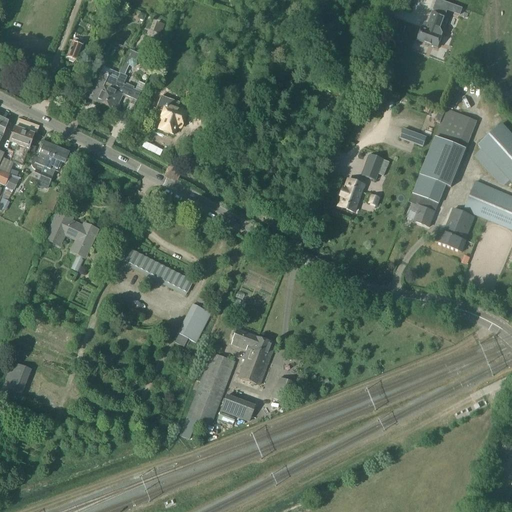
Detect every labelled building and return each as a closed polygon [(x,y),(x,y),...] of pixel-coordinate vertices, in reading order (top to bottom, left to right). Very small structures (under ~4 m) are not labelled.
[(103,2),(98,13),(105,16),(110,5),(103,2)] [(424,29),(423,28),(418,41),(438,48),(444,34),(441,30),(446,18),(451,20),(455,9),(440,3),(435,5),(433,13),(428,26),(427,26),(425,28),(424,29)] [(153,33),(161,36),(164,26),(156,23),(153,33)] [(84,43),(73,39),(66,58),(77,63),(79,58),(81,59),(85,49),(83,49),(83,47),(84,43)] [(208,46),(207,45),(202,57),(213,61),(217,49),(216,48),(218,43),(210,41),(208,46)] [(107,51),(97,47),(92,60),(102,64),(107,51)] [(119,74),(112,90),(104,106),(116,112),(119,106),(117,105),(122,95),(136,101),(140,93),(133,90),(133,89),(125,86),(123,85),(126,77),(124,76),(128,66),(132,68),(136,66),(136,62),(136,61),(139,55),(129,51),(119,74)] [(89,99),(96,103),(104,106),(112,90),(119,74),(112,71),(109,73),(107,76),(100,73),(89,99)] [(151,109),(158,90),(150,87),(143,105),(151,109)] [(201,89),(193,110),(201,113),(208,92),(201,89)] [(452,92),(447,101),(456,105),(461,96),(452,92)] [(160,121),(162,121),(159,130),(173,135),(176,127),(179,129),(179,128),(180,128),(185,113),(178,110),(166,106),(160,121)] [(410,210),(418,213),(414,222),(429,228),(443,194),(447,184),(451,186),(476,123),(450,112),(410,210)] [(511,134),(502,124),(478,146),(482,151),(474,157),(498,185),(504,187),(510,181),(511,184),(511,134)] [(0,162),(0,184),(5,187),(13,191),(18,182),(9,177),(10,175),(9,175),(12,167),(13,164),(22,167),(25,158),(33,135),(15,128),(6,151),(13,154),(10,162),(3,159),(4,159),(2,158),(0,162)] [(403,131),(398,142),(420,151),(425,140),(403,131)] [(34,170),(35,171),(35,170),(42,172),(52,147),(43,143),(36,159),(33,157),(31,164),(31,167),(32,169),(34,170)] [(52,147),(42,172),(38,181),(49,186),(55,171),(57,172),(61,164),(64,165),(68,167),(73,156),(69,154),(52,147)] [(388,163),(369,156),(361,176),(375,182),(377,175),(383,177),(388,163)] [(42,172),(35,170),(35,171),(30,183),(36,186),(38,181),(42,172)] [(341,196),(342,197),(339,206),(353,212),(362,187),(348,182),(344,192),(342,191),(341,196)] [(443,233),(440,232),(436,243),(462,253),(466,242),(475,218),(475,216),(511,231),(511,197),(475,182),(463,212),(463,213),(453,209),(443,233)] [(378,199),(372,196),(369,204),(375,207),(378,199)] [(71,219),(58,214),(45,242),(59,249),(65,237),(74,242),(69,253),(83,260),(96,231),(84,226),(83,228),(70,222),(71,219)] [(186,294),(192,283),(192,282),(128,250),(122,261),(186,294)] [(42,289),(40,293),(39,295),(47,299),(50,293),(42,289)] [(208,303),(199,299),(194,307),(191,306),(177,335),(179,336),(174,344),(183,348),(185,345),(186,346),(184,348),(186,349),(190,341),(196,344),(210,315),(206,313),(208,308),(206,307),(208,303)] [(242,360),(244,361),(237,379),(258,387),(274,345),(236,331),(230,346),(246,352),(242,360)] [(196,391),(186,418),(179,437),(189,441),(194,425),(199,427),(201,423),(210,427),(235,363),(211,354),(196,391)] [(12,364),(1,390),(20,398),(31,371),(12,364)] [(287,405),(295,384),(279,379),(271,399),(287,405)] [(255,406),(226,396),(220,413),(249,424),(255,406)] [(511,446),(504,443),(500,454),(509,457),(511,449),(511,446)]
